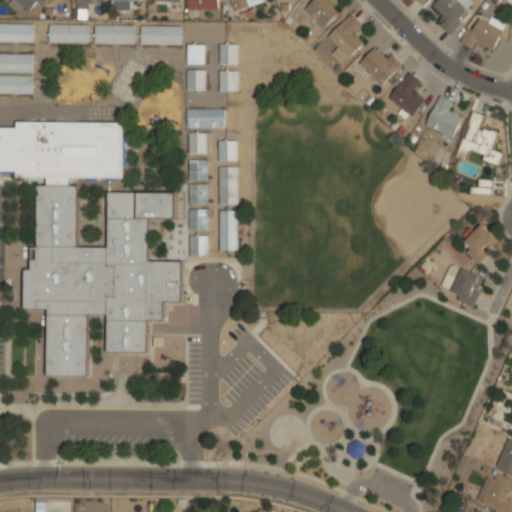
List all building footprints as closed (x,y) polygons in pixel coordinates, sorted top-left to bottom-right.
[(9,0),(25,16),(41,0),(9,0)] [(187,0),(187,8),(218,8),(218,0),(187,0)] [(230,0),(233,9),(251,4),(249,0),(230,0)] [(327,1),(328,0),(310,0),(312,2),(304,10),(323,28),(338,12),(327,1)] [(437,0),(433,5),(447,17),(440,24),(450,33),(477,4),(472,0),(437,0)] [(328,35),(336,44),(330,50),(342,63),(364,43),(355,33),(363,25),(352,13),(328,35)] [(477,41),(494,48),(504,25),(475,13),(463,43),(474,48),(477,41)] [(0,41),(33,41),(33,22),(0,22),(0,41)] [(89,41),(89,23),(49,23),(49,41),(89,41)] [(135,42),(135,24),(95,24),(95,42),(135,42)] [(182,25),(141,25),(141,43),(182,43),(182,25)] [(187,63),(204,63),(204,42),(187,42),(187,63)] [(238,42),(219,42),(219,63),(238,63),(238,42)] [(377,44),(359,62),(381,84),(400,66),(377,44)] [(33,51),(0,51),(0,71),(33,71),(33,51)] [(205,68),(187,68),(187,89),(205,89),(205,68)] [(219,90),(238,90),(238,69),(219,69),(219,90)] [(422,83),(411,72),(388,96),(409,117),(426,99),(416,89),(422,83)] [(0,93),(33,93),(33,74),(0,74),(0,93)] [(454,136),(462,114),(448,110),(452,98),(437,93),(426,127),(454,136)] [(225,108),(187,108),(187,126),(225,126),(225,108)] [(490,156),(498,130),(481,125),(485,113),(471,109),(457,156),(465,158),(468,149),(490,156)] [(0,174),(46,174),(46,184),(31,184),(32,308),(47,308),(48,375),(88,375),(87,314),(106,314),(107,351),(147,351),(147,319),(163,319),(163,302),(181,301),(181,260),(147,260),(147,219),(174,219),(174,192),(106,193),(107,246),(77,247),(77,185),(69,185),(69,179),(124,178),(123,121),(17,122),(17,126),(0,126),(0,174)] [(207,152),(207,131),(188,131),(188,152),(207,152)] [(218,159),(237,159),(237,139),(218,139),(218,159)] [(188,179),(207,179),(207,158),(188,158),(188,179)] [(218,203),(238,203),(238,165),(218,165),(218,203)] [(474,193),(492,194),(493,178),(474,178),(474,193)] [(189,182),(189,203),(207,203),(207,182),(189,182)] [(207,228),(207,208),(189,208),(189,228),(207,228)] [(219,250),(239,250),(239,208),(219,208),(219,250)] [(478,262),(499,239),(481,223),(460,246),(478,262)] [(208,254),(208,234),(190,234),(190,254),(208,254)] [(457,276),(446,272),(443,283),(459,289),(455,299),(472,305),(482,274),(460,267),(457,276)] [(511,474),(511,438),(509,437),(495,466),(511,474)] [(364,441),(350,441),(350,455),(364,455),(364,441)] [(507,511),(511,502),(511,479),(489,470),(476,500),(502,511),(507,511)]
